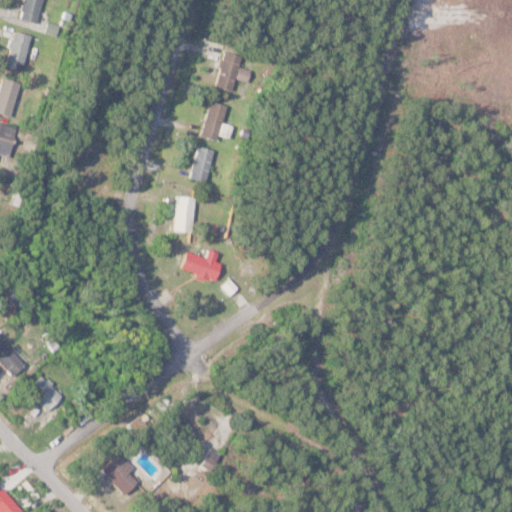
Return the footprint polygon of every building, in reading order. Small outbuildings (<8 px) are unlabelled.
[(39,0),(20,0),(15,19),(33,24),(39,0)] [(28,37),(10,32),(1,68),(18,73),(28,37)] [(244,83),(247,71),(235,69),(237,56),(220,53),(214,81),(226,84),(227,80),(244,83)] [(0,115),(6,118),(16,84),(0,79),(0,115)] [(213,141),(223,107),(206,102),(196,136),(213,141)] [(0,160),(4,162),(12,128),(0,125),(0,160)] [(201,184),(209,151),(192,147),(185,179),(201,184)] [(190,198),(172,197),(171,230),(189,230),(190,198)] [(210,280),(218,255),(204,252),(202,259),(181,253),(176,270),(210,280)] [(21,365),(0,343),(0,367),(9,377),(21,365)] [(59,398),(39,376),(24,391),(44,412),(59,398)] [(123,474),(128,469),(113,453),(95,471),(119,495),(132,483),(123,474)] [(18,511),(0,488),(0,487),(0,511),(18,511)]
